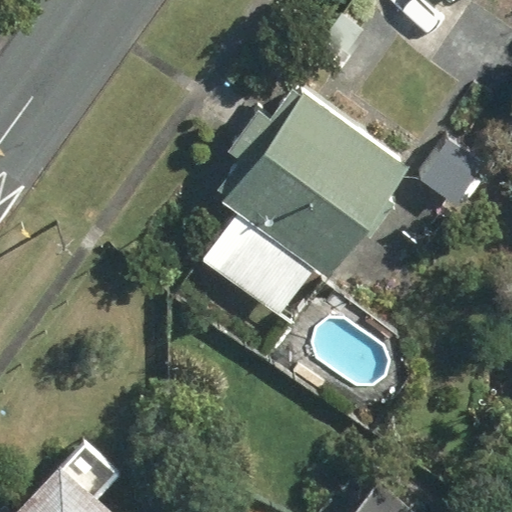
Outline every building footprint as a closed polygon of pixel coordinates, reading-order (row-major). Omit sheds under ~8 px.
[(211,192),(312,267),(394,156),(290,83),(211,192)] [(410,172),(450,199),(471,169),(430,142),(410,172)] [(174,295),(191,308),(206,288),(189,275),(174,295)] [(0,505),(0,511),(109,511),(43,456),(0,505)] [(409,511),(366,472),(331,511),(409,511)]
